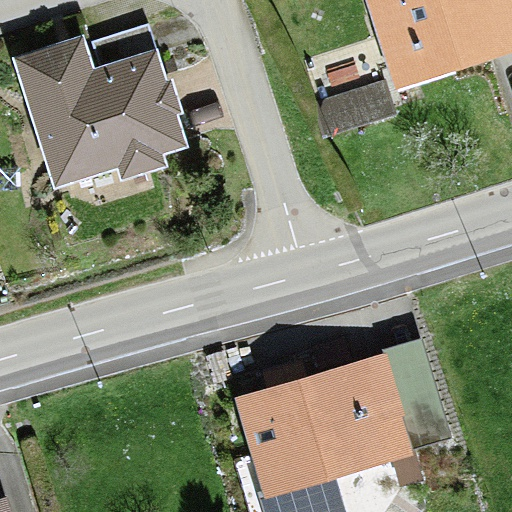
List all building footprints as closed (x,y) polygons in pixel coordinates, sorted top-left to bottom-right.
[(372,0),(399,74),(511,37),(511,14),(507,0),(372,0)] [(148,23),(91,41),(100,69),(157,51),(148,23)] [(151,59),(69,85),(58,52),(24,63),(60,177),(84,172),(88,168),(118,158),(121,169),(129,173),(156,165),(160,156),(157,146),(176,140),(168,113),(176,103),(171,88),(159,85),(151,59)] [(383,81),(314,103),(323,132),(393,110),(383,81)] [(273,486),(379,455),(368,420),(398,411),(383,360),(247,400),(273,486)]
